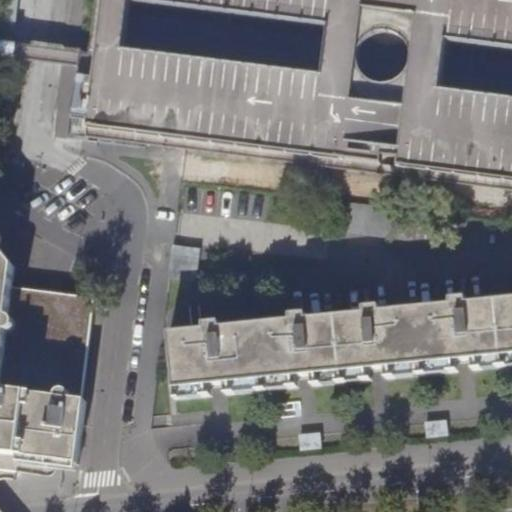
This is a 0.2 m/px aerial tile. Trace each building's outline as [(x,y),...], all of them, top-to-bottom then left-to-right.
[(7,0),(4,33),(0,32),(0,54),(15,56),(21,0),(7,0)] [(511,0),(105,0),(90,123),(111,125),(511,175),(511,0)] [(448,214),(360,203),(357,232),(445,243),(448,214)] [(0,454),(17,457),(18,450),(79,458),(86,402),(98,300),(14,289),(18,269),(2,249),(5,246),(6,242),(5,238),(2,235),(0,234),(0,454)] [(176,246),(173,277),(199,280),(203,249),(176,246)] [(511,298),(469,303),(468,297),(449,299),(449,305),(383,312),(383,305),(367,307),(367,313),(310,319),(309,312),(295,314),(295,320),(224,327),(223,321),(207,322),(208,328),(172,332),(177,387),(216,382),(215,373),(230,372),(231,381),(265,377),(303,373),(303,365),(317,364),(318,372),(347,369),(376,366),(375,357),(390,356),(391,365),(425,361),(464,357),(463,349),(475,348),(476,356),(505,353),(511,352),(511,298)] [(464,357),(476,356),(475,348),(463,349),(464,357)] [(507,365),(505,353),(476,356),(477,368),(507,365)] [(376,366),(391,365),(390,356),(375,357),(376,366)] [(465,370),(464,357),(425,361),(426,373),(465,370)] [(426,373),(425,361),(391,365),(391,377),(426,373)] [(303,373),(318,372),(317,364),(303,365),(303,373)] [(347,369),(348,381),(377,377),(376,366),(347,369)] [(318,383),(348,381),(347,369),(318,372),(318,383)] [(216,382),(231,381),(230,372),(215,373),(216,382)] [(304,386),(303,373),(265,377),(266,389),(304,386)] [(266,389),(265,377),(231,381),(232,392),(266,389)] [(217,395),(216,382),(177,387),(178,398),(217,395)] [(451,420),(429,422),(431,437),(452,435),(451,420)] [(325,432),(304,434),(305,450),(325,447),(325,432)]
